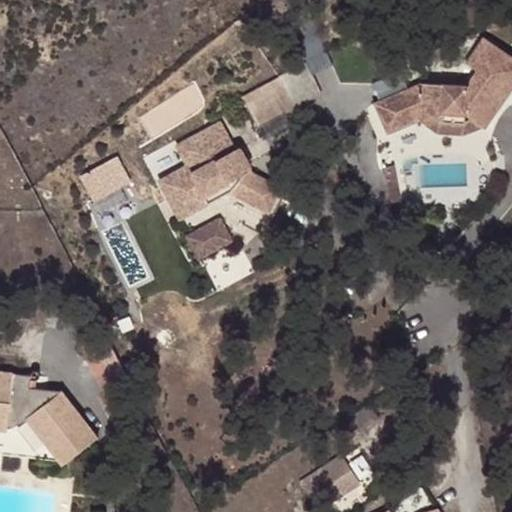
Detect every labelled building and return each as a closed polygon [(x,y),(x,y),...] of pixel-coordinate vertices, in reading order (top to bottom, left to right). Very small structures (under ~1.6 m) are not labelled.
[(511,89),(511,56),(482,36),(465,62),(475,70),(466,85),(441,83),(441,84),(422,83),(374,105),(387,134),(418,121),(440,122),(441,114),(464,115),(464,123),(485,129),(511,89)] [(306,62),(241,96),(258,128),(335,88),(324,68),(313,74),(306,62)] [(441,114),(440,122),(464,123),(464,115),(441,114)] [(236,149),(220,120),(174,145),(184,164),(157,180),(179,221),(208,206),(207,203),(204,197),(226,186),(228,192),(229,193),(269,215),(283,188),(250,170),(253,168),(240,146),(236,149)] [(92,201),(134,182),(121,154),(79,173),(92,201)] [(204,197),(207,203),(228,192),(226,186),(204,197)] [(185,235),(198,259),(233,241),(220,216),(185,235)] [(100,335),(74,349),(98,393),(124,380),(100,335)] [(0,451),(56,461),(88,434),(53,388),(21,382),(22,373),(0,369),(0,451)] [(344,453),(321,467),(340,497),(363,482),(344,453)] [(320,470),(310,476),(327,503),(337,497),(320,470)]
